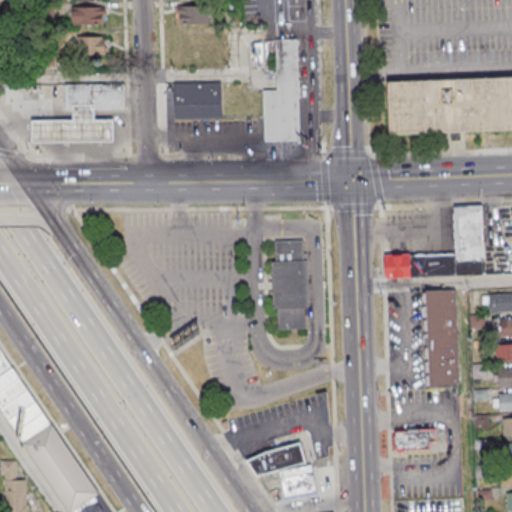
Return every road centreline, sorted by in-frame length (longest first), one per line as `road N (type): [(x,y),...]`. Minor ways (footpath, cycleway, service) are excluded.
road 1 (secondary): [(255,511),(26,184)]
road 2 (motorway): [(210,511),(0,202)]
road 3 (tertiary): [(362,511),(348,181)]
road 4 (motorway): [(0,256),(176,511)]
road 5 (secondary): [(0,310),(137,511)]
road 6 (secondary): [(348,181),(147,183)]
road 7 (residential): [(147,183),(139,0)]
road 8 (secondary): [(511,175),(348,181)]
